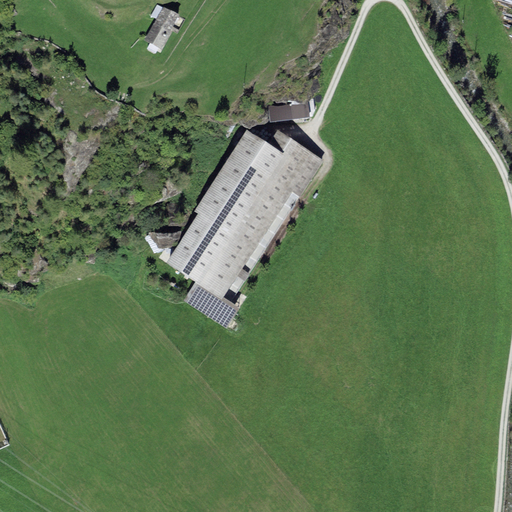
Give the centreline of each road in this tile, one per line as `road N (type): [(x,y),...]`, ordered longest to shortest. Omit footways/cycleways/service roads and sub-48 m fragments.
road 1 (track): [(511,197),(501,160),(396,0)]
road 2 (track): [(498,511),(511,361)]
road 3 (track): [(369,0),(313,126)]
